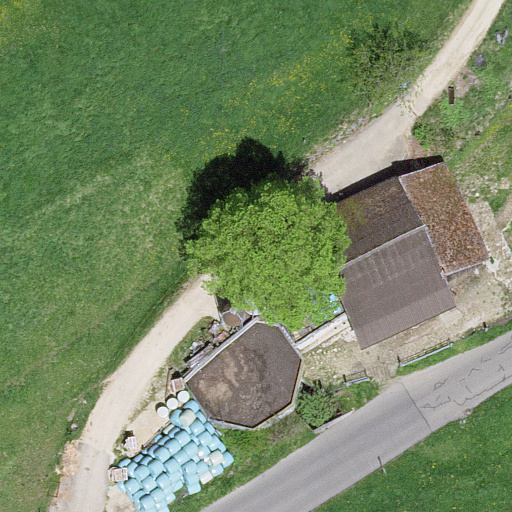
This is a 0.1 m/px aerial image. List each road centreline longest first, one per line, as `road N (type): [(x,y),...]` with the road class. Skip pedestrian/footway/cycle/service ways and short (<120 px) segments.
road 1 (track): [(498,0),(443,79),(197,291),(93,456),(76,511)]
road 2 (tertiary): [(511,364),(272,511)]
